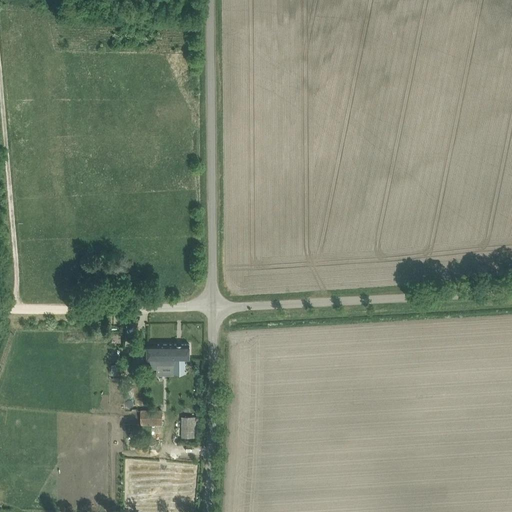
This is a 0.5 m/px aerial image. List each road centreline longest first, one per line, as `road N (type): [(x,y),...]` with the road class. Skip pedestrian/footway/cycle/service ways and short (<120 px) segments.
road 1 (unclassified): [(214,308),(212,0)]
road 2 (unclassified): [(214,308),(511,292)]
road 3 (track): [(21,310),(0,47)]
road 4 (unclassified): [(212,511),(214,308)]
road 5 (track): [(159,311),(21,310)]
